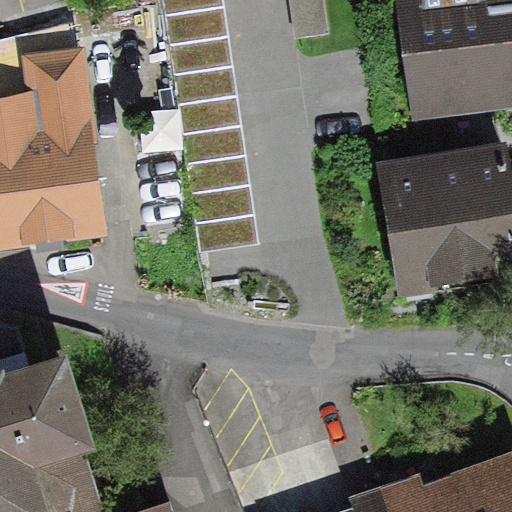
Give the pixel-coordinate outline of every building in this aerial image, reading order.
[(223,0),(163,0),(199,254),(258,246),(223,0)] [(325,0),(288,0),(296,43),(331,38),(325,0)] [(511,0),(394,0),(413,130),(511,116),(511,0)] [(0,258),(109,245),(86,54),(24,63),(30,99),(0,107),(0,258)] [(399,310),(511,292),(511,182),(507,152),(377,172),(399,310)] [(0,368),(0,385),(31,377),(26,361),(0,368)] [(0,385),(0,511),(103,511),(92,474),(98,472),(65,366),(31,377),(0,385)] [(511,511),(511,463),(424,494),(419,482),(385,492),(391,511),(511,511)] [(391,511),(385,492),(348,504),(350,511),(391,511)]
